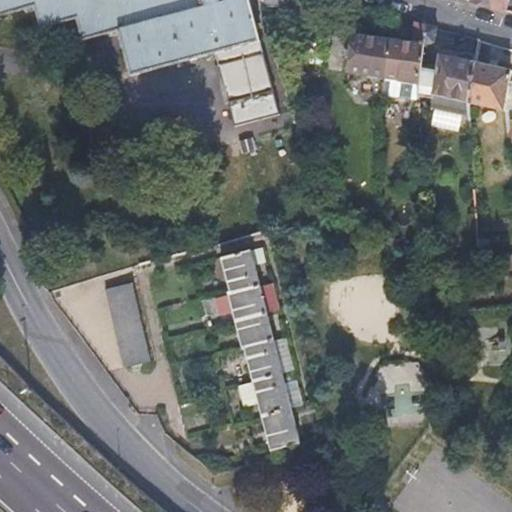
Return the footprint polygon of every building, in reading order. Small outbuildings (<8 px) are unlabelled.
[(0,0),(0,17),(34,8),(40,30),(78,20),(84,42),(118,33),(132,78),(263,43),(249,0),(242,0),(221,6),(219,0),(0,0)] [(288,0),(260,0),(263,8),(286,10),(288,0)] [(473,0),(472,3),(487,7),(506,13),(509,0),(473,0)] [(391,41),(384,79),(418,85),(425,26),(415,23),(411,43),(391,41)] [(348,73),(384,79),(391,41),(352,34),(348,73)] [(434,92),(468,104),(475,66),(476,57),(463,52),(459,60),(439,53),(433,71),(420,68),(418,85),(418,95),(432,98),(434,92)] [(475,66),(468,104),(503,110),(511,71),(475,66)] [(268,187),(300,179),(274,86),(242,94),(268,187)] [(301,442),(251,249),(222,256),(272,450),(301,442)] [(155,359),(132,282),(107,288),(131,366),(155,359)]
